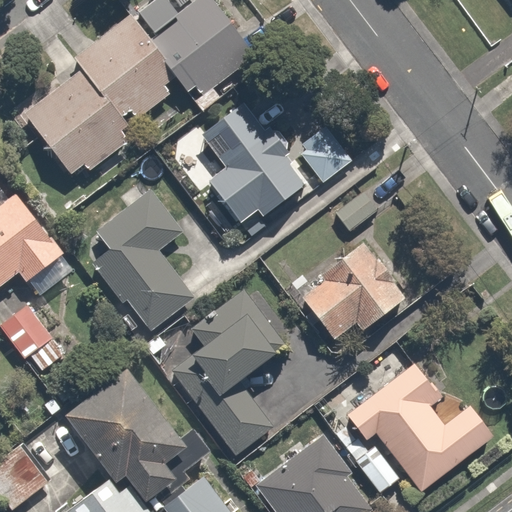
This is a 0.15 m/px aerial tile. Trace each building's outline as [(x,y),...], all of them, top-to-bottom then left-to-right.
[(249,49),(210,0),(194,0),(148,36),(192,93),(249,49)] [(79,66),(121,121),(173,81),(124,16),(72,56),(79,66)] [(121,121),(79,66),(20,110),(66,170),(78,161),(85,169),(120,141),(114,133),(124,125),(121,121)] [(252,209),(260,219),(306,180),(239,101),(200,134),(223,161),(198,182),(233,224),(252,209)] [(353,157),(328,127),(296,153),(320,183),(353,157)] [(0,193),(0,281),(14,271),(22,282),(61,253),(53,242),(11,185),(0,193)] [(379,207),(367,188),(333,211),(345,229),(379,207)] [(155,245),(174,229),(143,191),(77,246),(147,332),(194,293),(155,245)] [(361,235),(318,267),(322,273),(295,292),(329,337),(354,319),(360,327),(405,292),(361,235)] [(236,377),(282,340),(238,286),(154,352),(235,455),(274,425),(236,377)] [(70,351),(27,298),(0,320),(0,326),(40,375),(70,351)] [(57,400),(110,474),(120,467),(140,495),(174,470),(161,452),(183,436),(123,352),(57,400)] [(429,402),(440,394),(409,356),(342,411),(362,437),(370,431),(397,464),(447,424),(429,402)] [(348,472),(355,468),(327,429),(252,483),(272,511),(375,511),(376,511),(348,472)] [(47,475),(20,440),(0,455),(0,496),(7,506),(47,475)] [(173,511),(144,511),(116,474),(66,511),(229,511),(209,485),(173,511)]
